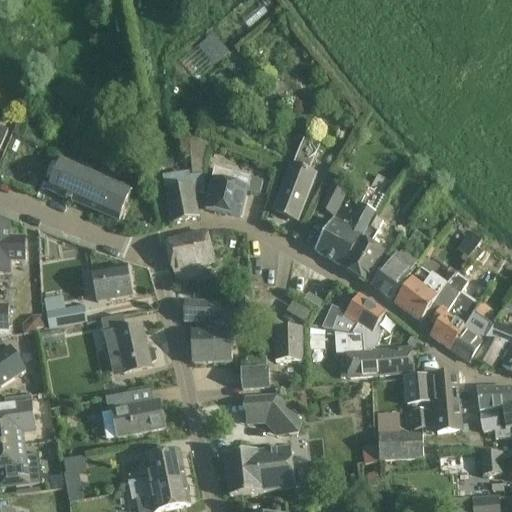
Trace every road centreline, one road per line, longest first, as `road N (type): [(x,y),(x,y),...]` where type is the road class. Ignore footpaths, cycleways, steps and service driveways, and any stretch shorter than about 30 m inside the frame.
road 1 (residential): [(511,382),(461,369),(385,307),(265,234),(207,226),(164,235),(154,255)]
road 2 (residential): [(211,511),(154,255)]
road 3 (residential): [(154,255),(0,194)]
